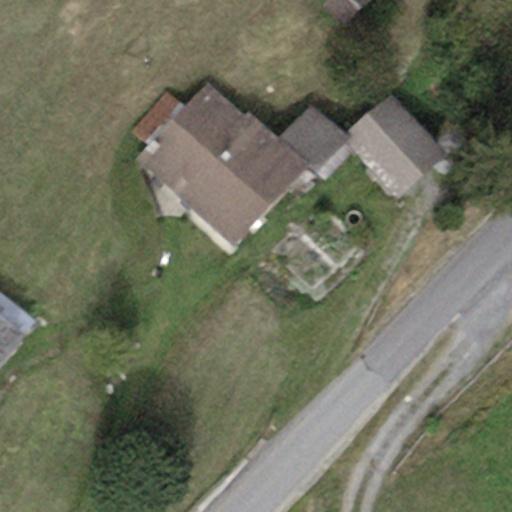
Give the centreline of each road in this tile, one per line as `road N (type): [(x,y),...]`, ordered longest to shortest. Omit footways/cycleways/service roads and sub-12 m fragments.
road 1 (tertiary): [(511,228),(242,511)]
road 2 (track): [(358,511),(382,458),(477,345),(500,302),(475,270)]
